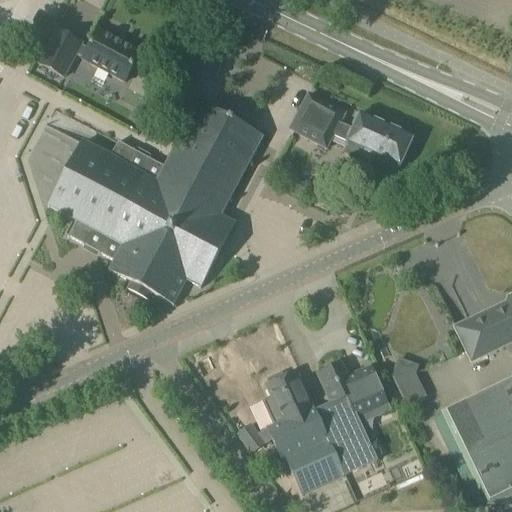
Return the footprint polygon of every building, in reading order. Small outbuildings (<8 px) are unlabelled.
[(55,33),(37,67),(63,80),(74,58),(81,62),(123,85),(139,55),(97,32),(87,52),(80,48),(81,46),(55,33)] [(273,129),(294,68),(237,48),(233,59),(246,64),(240,82),(256,88),(261,73),(270,76),(254,122),(273,129)] [(290,131),(289,132),(291,133),(325,151),(326,150),(333,137),(347,144),(346,148),(347,149),(344,155),(372,168),(375,162),(399,172),(413,140),(360,116),(353,131),(339,125),(343,117),(344,117),(310,98),(308,97),(308,98),(290,131)] [(137,126),(151,134),(164,112),(150,104),(148,107),(138,125),(137,126)] [(48,208),(47,209),(48,210),(49,209),(76,224),(68,238),(67,240),(68,240),(69,240),(82,247),(82,248),(83,248),(84,248),(98,255),(98,256),(99,257),(100,256),(114,264),(109,273),(108,272),(107,274),(109,275),(109,274),(130,285),(127,291),(146,302),(149,295),(171,307),(170,308),(172,308),(173,307),(172,306),(185,282),(198,289),(198,290),(199,291),(200,289),(199,289),(232,227),(233,227),(234,226),(232,225),(232,226),(219,219),(260,141),(262,142),(263,140),(261,139),(261,140),(199,107),(199,106),(197,105),(197,107),(164,170),(150,162),(150,161),(148,160),(148,161),(134,153),(133,152),(132,153),(119,146),(119,145),(118,144),(117,146),(118,146),(110,160),(97,153),(96,152),(95,152),(83,146),(83,145),(82,144),(81,146),(82,146),(81,147),(49,208),(48,208)] [(294,198),(300,185),(283,177),(276,190),(294,198)] [(490,315),(456,331),(472,364),(505,347),(508,340),(511,338),(511,299),(509,301),(504,314),(497,318),(490,315)] [(392,377),(402,357),(389,351),(380,372),(392,377)] [(324,375),(317,378),(330,407),(357,394),(361,393),(370,411),(387,403),(371,371),(348,382),(341,367),(324,375)] [(272,399),(263,403),(275,429),(268,431),(281,461),(285,459),(325,442),(326,441),(315,414),(297,375),(284,381),(282,376),(269,382),(271,387),(268,388),(272,399)] [(511,383),(435,421),(479,511),(511,495),(511,383)] [(357,394),(330,407),(315,414),(326,441),(325,442),(344,480),(378,464),(356,418),(370,411),(361,393),(357,394)] [(325,442),(285,459),(302,498),(344,480),(325,442)] [(393,482),(381,487),(387,504),(414,494),(403,466),(389,471),(393,482)]
